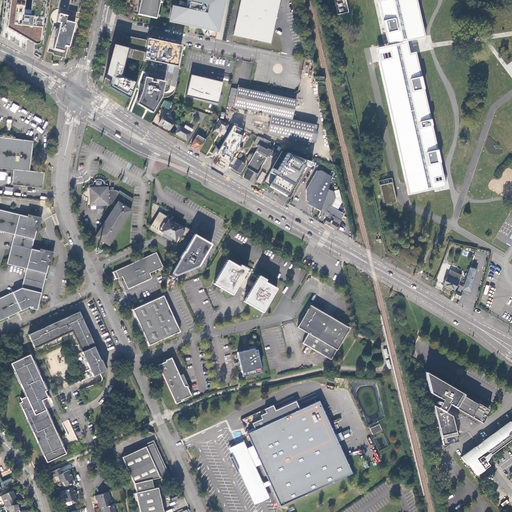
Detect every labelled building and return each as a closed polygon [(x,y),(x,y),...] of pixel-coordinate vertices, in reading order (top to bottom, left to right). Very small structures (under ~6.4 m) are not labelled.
[(9,0),(7,28),(34,44),(36,44),(38,44),(40,43),(40,41),(46,1),(43,0),(9,0)] [(59,0),(57,7),(77,12),(80,0),(59,0)] [(139,0),(137,14),(156,18),(159,0),(139,0)] [(169,20),(217,31),(223,0),(187,0),(189,0),(187,9),(173,6),(169,20)] [(240,0),(233,35),(270,43),(272,33),(278,6),(279,0),(240,0)] [(334,0),(338,14),(349,12),(346,0),(334,0)] [(427,38),(418,0),(377,0),(388,45),(376,47),(411,196),(448,188),(422,72),(417,53),(411,55),(409,43),(427,38)] [(58,12),(69,15),(67,20),(76,22),(78,13),(65,10),(59,9),(58,12)] [(59,13),(57,22),(60,22),(53,48),(63,51),(64,47),(64,45),(68,46),(75,23),(65,20),(67,15),(59,13)] [(146,40),(123,34),(120,46),(144,52),(146,40)] [(183,47),(149,39),(148,47),(150,47),(149,53),(146,53),(145,63),(178,70),(183,47)] [(120,46),(113,44),(105,77),(111,80),(115,64),(122,66),(125,57),(143,62),(144,52),(120,46)] [(115,64),(111,80),(105,77),(104,83),(129,97),(135,81),(120,76),(122,66),(115,64)] [(145,79),(137,103),(155,114),(165,98),(169,97),(172,94),(175,91),(176,88),(179,73),(148,67),(145,79)] [(186,96),(217,103),(222,82),(191,75),(186,96)] [(227,105),(233,106),(237,89),(231,87),(227,105)] [(271,115),(267,132),(310,142),(314,124),(291,119),(296,100),(237,87),(237,89),(233,106),(271,115)] [(168,109),(171,103),(164,100),(161,106),(168,109)] [(10,110),(15,112),(18,106),(13,104),(10,110)] [(201,123),(206,114),(195,110),(193,113),(196,115),(199,117),(197,121),(201,123)] [(158,124),(169,130),(175,120),(170,118),(168,113),(164,114),(158,124)] [(220,120),(217,119),(217,120),(215,123),(217,125),(212,133),(217,136),(219,132),(224,135),(229,126),(220,120)] [(184,129),(179,126),(175,133),(186,140),(191,133),(184,129)] [(245,137),(231,130),(219,149),(216,153),(230,162),(234,156),(245,137)] [(0,136),(0,168),(13,170),(11,185),(42,189),(44,172),(29,171),(33,141),(14,139),(15,137),(0,135),(0,136)] [(195,148),(195,149),(199,151),(206,140),(197,135),(196,136),(191,145),(195,148)] [(258,146),(263,138),(258,136),(253,143),(258,146)] [(274,148),(268,145),(270,142),(263,138),(258,146),(253,156),(249,162),(246,167),(249,169),(254,172),(257,174),(268,155),(272,157),(274,153),(272,151),(274,148)] [(282,151),(263,183),(290,198),(311,162),(282,151)] [(237,159),(236,159),(231,167),(233,168),(233,169),(240,173),(245,164),(239,160),(242,154),(240,153),(237,159)] [(249,169),(244,177),(249,180),(254,172),(249,169)] [(328,190),(332,176),(321,170),(317,171),(306,190),(308,192),(307,193),(307,195),(306,195),(306,201),(308,202),(311,203),(311,204),(311,206),(314,207),(320,211),(328,190)] [(261,171),(257,182),(261,184),(266,173),(261,171)] [(392,182),(379,184),(384,205),(392,203),(395,202),(396,202),(396,201),(396,200),(396,199),(392,182)] [(95,237),(109,246),(131,210),(127,208),(132,199),(119,190),(118,192),(116,190),(113,190),(113,187),(110,187),(110,190),(108,190),(108,187),(89,187),(90,206),(109,205),(109,204),(112,204),(114,206),(95,237)] [(324,223),(336,230),(341,220),(338,218),(341,212),(331,206),(334,200),(333,193),(328,190),(320,211),(322,212),(324,213),(323,216),(327,218),(326,219),(324,223)] [(29,217),(27,217),(21,215),(0,209),(0,230),(14,234),(7,264),(26,268),(22,288),(0,298),(0,320),(30,307),(31,308),(34,309),(35,306),(34,305),(39,303),(48,265),(49,263),(51,263),(51,262),(48,258),(50,257),(48,254),(46,254),(44,250),(41,252),(39,251),(31,249),(36,231),(36,229),(39,228),(36,223),(38,223),(36,219),(35,220),(32,216),(29,217)] [(162,233),(168,236),(168,235),(174,239),(174,240),(175,240),(175,241),(177,242),(180,236),(184,239),(189,230),(172,219),(174,216),(171,215),(169,218),(159,212),(149,228),(162,236),(161,235),(162,233)] [(41,218),(32,216),(35,220),(36,219),(38,223),(36,223),(39,228),(41,218)] [(162,236),(172,243),(174,240),(174,239),(168,235),(168,236),(162,233),(161,235),(162,236)] [(194,234),(184,251),(183,251),(171,273),(175,275),(198,266),(211,244),(194,234)] [(40,249),(39,251),(41,252),(44,250),(46,254),(48,254),(50,257),(48,258),(51,262),(53,252),(40,249)] [(156,252),(112,272),(116,279),(122,276),(124,280),(124,281),(121,282),(123,288),(126,286),(127,289),(151,278),(149,273),(163,267),(156,252)] [(227,260),(213,284),(232,295),(246,271),(247,269),(240,264),(239,267),(227,260)] [(470,268),(463,289),(466,290),(470,291),(476,269),(470,268)] [(454,290),(461,276),(450,271),(443,285),(454,290)] [(258,275),(243,301),(262,312),(276,289),(265,282),(266,280),(258,275)] [(128,289),(127,289),(126,286),(123,288),(121,282),(124,281),(124,280),(120,282),(124,291),(128,289)] [(461,285),(458,291),(454,297),(459,300),(462,293),(461,292),(463,286),(461,285)] [(163,295),(132,309),(144,334),(149,344),(156,341),(156,342),(178,332),(177,329),(175,325),(176,324),(171,314),(170,314),(170,313),(166,304),(165,301),(166,301),(163,295)] [(310,305),(297,327),(307,333),(302,343),(330,360),(349,328),(331,318),(323,313),(310,305)] [(71,328),(93,375),(100,372),(106,369),(101,358),(100,359),(97,352),(98,352),(90,334),(89,335),(86,328),(87,328),(79,310),(45,325),(46,327),(39,330),(38,328),(27,333),(33,347),(68,331),(68,330),(71,328)] [(247,350),(237,352),(242,377),(262,372),(256,350),(254,350),(254,348),(247,350)] [(29,354),(10,363),(13,369),(14,369),(15,369),(21,381),(21,382),(20,383),(23,389),(25,389),(28,395),(25,396),(20,398),(20,397),(19,397),(21,401),(24,407),(22,408),(26,418),(28,417),(34,430),(32,431),(33,432),(37,441),(39,441),(45,454),(43,455),(46,462),(65,453),(62,446),(61,447),(56,437),(53,438),(52,435),(56,433),(52,423),(51,422),(50,423),(47,417),(47,416),(45,413),(41,415),(40,412),(45,409),(44,406),(42,406),(39,400),(42,399),(47,397),(47,398),(48,398),(44,390),(40,382),(42,381),(39,374),(34,376),(33,373),(36,372),(31,361),(32,361),(32,360),(33,360),(29,354)] [(165,360),(165,361),(158,365),(175,403),(181,401),(180,400),(190,395),(186,386),(184,386),(185,383),(181,376),(179,377),(171,357),(165,360)] [(13,369),(19,383),(20,383),(21,382),(21,381),(15,369),(14,369),(13,369)] [(458,441),(451,416),(444,412),(443,411),(448,403),(482,423),(490,410),(425,372),(430,393),(442,400),(440,403),(438,401),(437,403),(439,405),(437,408),(437,407),(433,405),(444,451),(445,451),(444,449),(450,445),(451,446),(450,443),(458,441)] [(281,419),(272,423),(248,434),(254,447),(262,464),(270,481),(272,485),(282,507),(353,474),(320,401),(281,419)] [(40,412),(41,415),(45,413),(47,416),(47,417),(50,423),(51,422),(52,423),(52,422),(46,409),(45,409),(40,412)] [(269,417),(272,423),(281,419),(278,413),(269,417)] [(26,418),(32,432),(33,432),(32,431),(34,430),(28,417),(26,418)] [(63,422),(67,430),(71,428),(68,420),(63,422)] [(465,463),(467,462),(476,475),(489,465),(485,459),(511,438),(511,424),(510,422),(461,457),(465,463)] [(371,429),(374,435),(383,431),(380,425),(371,429)] [(56,433),(52,435),(53,438),(56,437),(61,447),(62,446),(63,446),(57,432),(56,433)] [(37,441),(37,442),(43,455),(45,454),(39,441),(37,441)] [(262,464),(254,447),(248,449),(245,442),(229,449),(255,506),(270,499),(265,488),(272,485),(270,481),(263,484),(256,467),(262,464)] [(152,443),(121,457),(134,484),(136,493),(134,493),(139,511),(163,511),(157,487),(153,488),(151,479),(167,476),(152,443)] [(61,473),(60,469),(50,473),(52,478),(57,476),(59,481),(62,482),(63,482),(65,486),(63,487),(65,491),(72,489),(73,488),(72,485),(75,484),(70,471),(64,473),(62,474),(61,473)] [(65,491),(62,492),(63,497),(64,497),(66,503),(66,505),(68,506),(71,505),(71,504),(77,502),(74,494),(72,489),(65,491)] [(4,508),(14,506),(14,503),(12,500),(15,499),(12,492),(0,497),(4,507),(4,508)] [(108,493),(94,497),(95,501),(97,502),(98,505),(99,504),(100,508),(103,508),(111,506),(108,493)]
